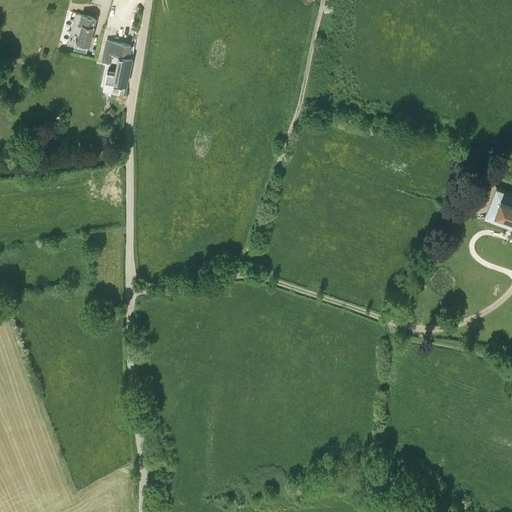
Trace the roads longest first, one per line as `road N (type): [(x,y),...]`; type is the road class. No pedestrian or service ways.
road 1 (unclassified): [(129,290),(128,122),(148,0)]
road 2 (track): [(142,289),(242,257),(298,107)]
road 3 (unclassified): [(142,511),(129,290)]
